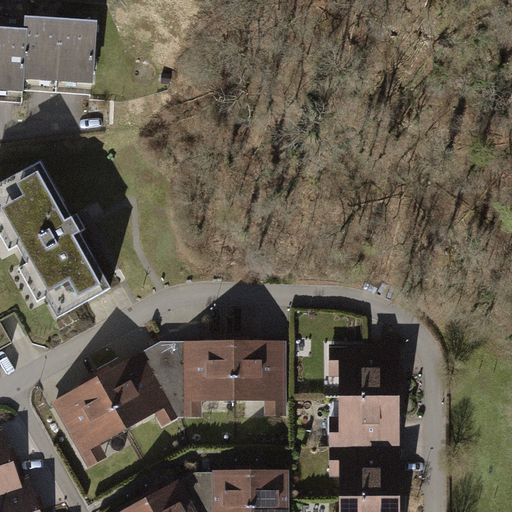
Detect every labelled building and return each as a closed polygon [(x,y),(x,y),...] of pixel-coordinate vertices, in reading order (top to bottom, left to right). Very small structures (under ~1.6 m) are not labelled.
[(108,21),(39,17),(39,27),(35,92),(104,95),(108,21)] [(35,92),(39,27),(0,25),(0,98),(34,100),(35,92)] [(132,286),(59,160),(9,189),(22,211),(12,216),(30,246),(36,242),(47,260),(39,268),(56,297),(68,290),(82,314),(132,286)] [(223,341),(190,341),(191,403),(290,402),(289,340),(256,340),(223,341)] [(402,379),(401,344),(345,345),(347,450),(404,449),(403,414),(402,379)] [(87,386),(56,403),(87,459),(178,408),(147,352),(117,369),(87,386)] [(24,478),(3,422),(0,423),(0,494),(26,485),(24,478)] [(404,511),(404,483),(404,449),(347,450),(347,511),(404,511)] [(296,511),(296,471),(220,472),(220,511),(296,511)] [(46,511),(33,475),(24,478),(26,485),(0,494),(0,511),(46,511)] [(203,511),(185,479),(125,511),(203,511)]
